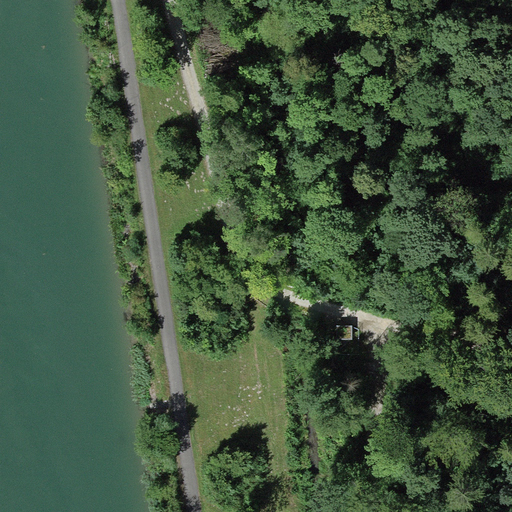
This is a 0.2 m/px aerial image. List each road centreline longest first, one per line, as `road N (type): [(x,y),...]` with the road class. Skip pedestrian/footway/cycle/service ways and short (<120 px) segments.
road 1 (track): [(163,0),(230,231),(268,288),(385,324),(511,343)]
road 2 (track): [(123,0),(196,511)]
road 3 (track): [(372,511),(385,324)]
